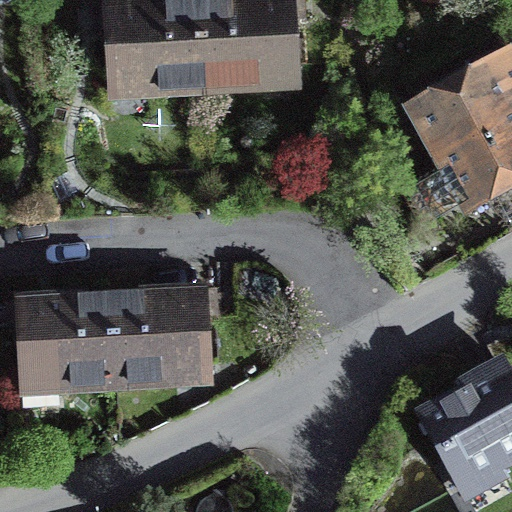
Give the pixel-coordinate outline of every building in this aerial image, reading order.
[(204,88),(297,82),(291,0),(245,0),(199,3),(204,88)] [(204,88),(199,3),(106,8),(111,93),(204,88)] [(511,57),(417,111),(468,201),(511,176),(511,57)] [(116,384),(209,379),(205,293),(111,298),(116,384)] [(111,298),(18,303),(24,407),(58,405),(57,387),(116,384),(111,298)] [(511,458),(511,376),(505,364),(464,387),(467,392),(424,415),(463,486),(511,458)]
